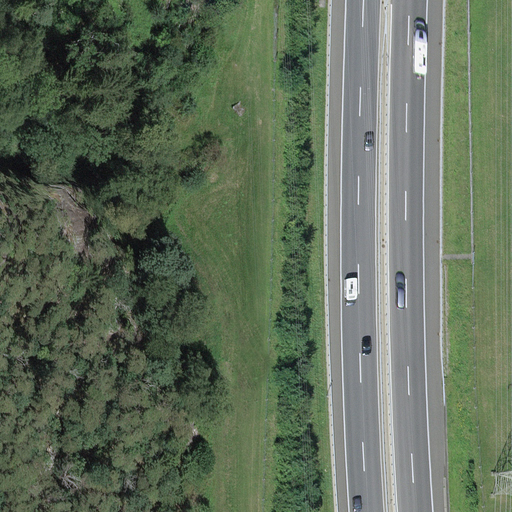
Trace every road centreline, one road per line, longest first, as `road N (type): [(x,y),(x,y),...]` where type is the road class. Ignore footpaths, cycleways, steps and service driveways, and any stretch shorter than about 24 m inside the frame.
road 1 (motorway): [(418,511),(410,300),(415,0)]
road 2 (motorway): [(364,0),(362,511)]
